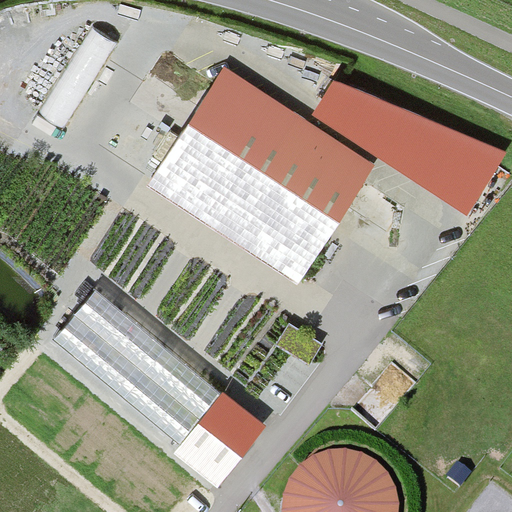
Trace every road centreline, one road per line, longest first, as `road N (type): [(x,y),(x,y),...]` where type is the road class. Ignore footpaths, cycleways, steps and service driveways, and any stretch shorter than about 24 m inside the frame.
road 1 (residential): [(214,511),(316,395),(382,286)]
road 2 (secondary): [(274,0),(511,98)]
